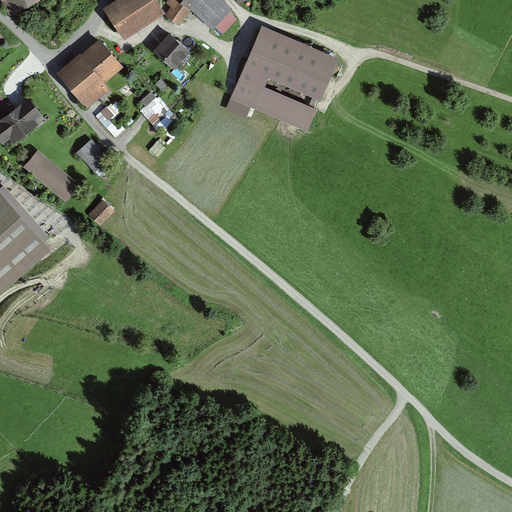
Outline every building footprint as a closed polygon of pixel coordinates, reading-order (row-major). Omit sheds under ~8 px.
[(4,0),(12,16),(44,0),(4,0)] [(158,0),(117,0),(107,7),(126,36),(165,10),(158,0)] [(178,0),(169,15),(185,27),(195,13),(216,31),(237,9),(227,0),(178,0)] [(345,60),(268,26),(236,97),(312,131),(322,108),(270,85),(275,75),(327,99),(345,60)] [(194,50),(174,34),(160,50),(181,66),(194,50)] [(86,52),(63,69),(90,105),(114,87),(109,81),(128,67),(106,39),(87,53),(86,52)] [(153,89),(143,99),(148,104),(141,111),(163,133),(180,117),(153,89)] [(48,117),(32,96),(0,121),(0,132),(11,146),(48,117)] [(108,105),(97,115),(117,136),(123,130),(112,119),(117,115),(108,105)] [(115,159),(94,136),(79,150),(100,173),(115,159)] [(82,185),(41,150),(28,165),(68,200),(82,185)] [(0,293),(54,249),(2,187),(0,189),(0,293)] [(89,214),(101,226),(115,210),(103,199),(89,214)]
